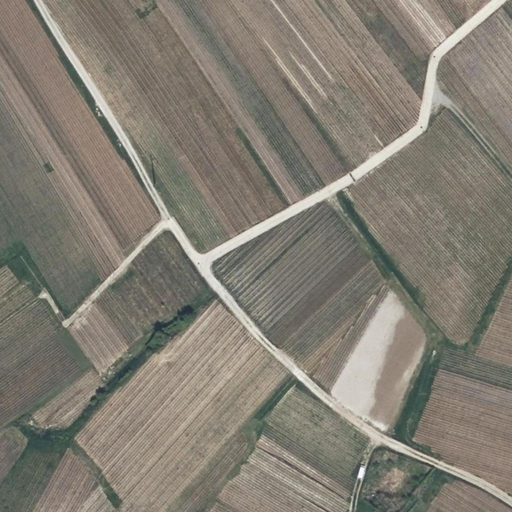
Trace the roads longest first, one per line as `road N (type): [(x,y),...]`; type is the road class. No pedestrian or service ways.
road 1 (track): [(41,0),(203,261),(368,168),(423,126),(440,57),(505,0)]
road 2 (track): [(511,500),(366,429),(247,328),(203,261)]
